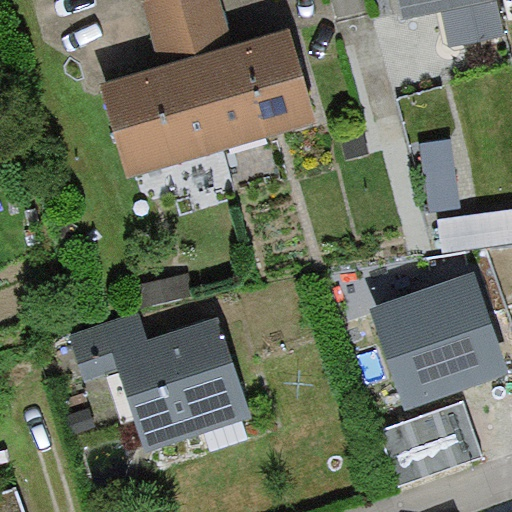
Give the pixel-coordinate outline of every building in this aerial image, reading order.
[(157,77),(94,96),(122,190),(313,133),(284,37),(228,53),(212,0),(175,0),(137,11),(157,77)] [(511,0),(388,0),(395,30),(511,4),(511,0)] [(435,92),(398,104),(421,178),(459,165),(435,92)] [(511,214),(436,223),(441,263),(511,255),(511,214)] [(473,282),(377,315),(409,406),(504,373),(473,282)] [(133,322),(61,346),(76,390),(118,376),(146,459),(244,427),(211,327),(142,350),(133,322)] [(464,401),(380,431),(401,488),(485,458),(464,401)] [(17,511),(9,488),(0,491),(0,511),(17,511)]
